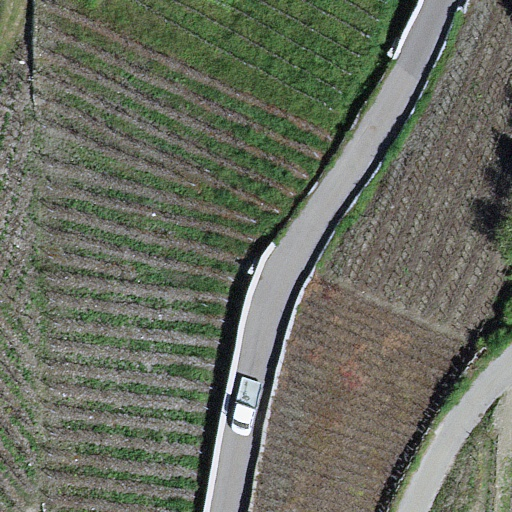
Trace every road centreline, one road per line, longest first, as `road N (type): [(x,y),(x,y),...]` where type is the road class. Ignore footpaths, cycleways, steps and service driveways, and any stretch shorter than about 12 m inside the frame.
road 1 (unclassified): [(442,0),(409,76),(292,253),(229,511)]
road 2 (unclassified): [(415,511),(448,443),(511,364)]
